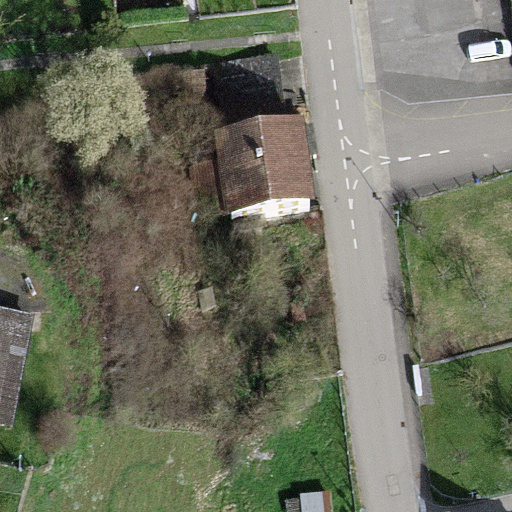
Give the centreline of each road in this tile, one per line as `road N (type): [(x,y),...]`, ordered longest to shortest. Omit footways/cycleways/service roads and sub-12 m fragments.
road 1 (residential): [(356,172),(387,511)]
road 2 (residential): [(337,0),(356,172)]
road 3 (residential): [(511,125),(356,172)]
